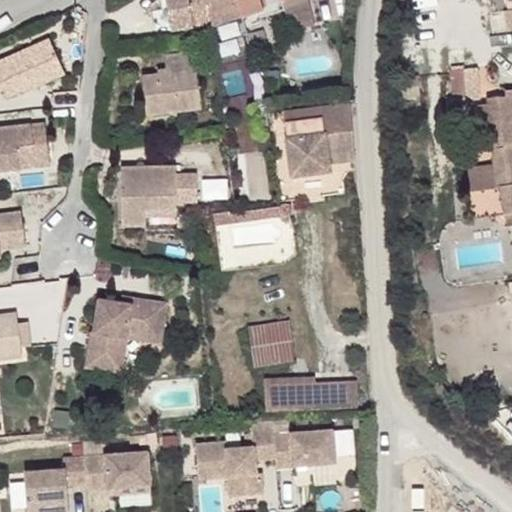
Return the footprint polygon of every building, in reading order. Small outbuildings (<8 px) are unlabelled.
[(163,0),(169,30),(169,31),(209,23),(208,20),(207,11),(204,0),(163,0)] [(204,0),(207,11),(208,20),(236,12),(239,23),(263,16),(256,0),(204,0)] [(58,32),(0,56),(0,86),(12,81),(15,88),(31,82),(32,85),(73,67),(58,32)] [(166,76),(142,77),(145,115),(202,109),(196,52),(162,57),(166,76)] [(457,76),(444,77),(449,106),(459,104),(462,104),(457,76)] [(511,91),(501,93),(501,95),(508,129),(511,128),(511,91)] [(501,95),(484,99),(492,148),(511,143),(511,128),(508,129),(501,95)] [(347,105),(272,115),(275,134),(348,123),(347,105)] [(0,170),(43,163),(36,122),(0,127),(0,170)] [(323,174),(325,167),(328,157),(328,156),(350,153),(348,133),(348,123),(275,134),(276,143),(282,142),(287,179),(323,174)] [(511,143),(492,148),(495,163),(499,162),(511,159),(511,143)] [(350,153),(328,156),(328,157),(325,167),(351,163),(350,153)] [(511,159),(499,162),(503,177),(511,175),(511,159)] [(168,172),(113,179),(120,235),(144,232),(143,225),(142,217),(173,213),(172,206),(193,203),(189,177),(169,179),(168,172)] [(511,175),(503,177),(505,186),(498,187),(504,214),(511,213),(511,175)] [(0,249),(23,247),(18,212),(0,214),(0,249)] [(173,213),(142,217),(143,225),(174,221),(173,213)] [(130,298),(119,296),(117,306),(127,308),(130,298)] [(117,306),(95,304),(92,334),(89,334),(86,370),(116,374),(118,341),(128,341),(129,332),(162,336),(165,302),(130,298),(127,308),(117,306)] [(0,359),(19,356),(19,353),(16,329),(14,314),(0,315),(0,359)] [(286,321),(246,327),(251,367),(291,362),(286,321)] [(26,328),(16,329),(19,353),(29,352),(26,328)] [(162,336),(129,332),(129,343),(160,346),(162,336)] [(128,341),(118,341),(116,374),(125,374),(128,341)] [(315,378),(264,379),(266,410),(317,408),(315,383),(315,378)] [(315,383),(317,408),(358,407),(356,381),(315,383)] [(223,440),(193,442),(196,477),(219,475),(218,471),(225,471),(225,475),(226,493),(260,491),(259,472),(253,472),(253,459),(273,457),(271,434),(270,420),(249,421),(251,445),(224,447),(223,440)] [(331,430),(271,434),(273,457),(273,467),(333,463),(331,430)] [(147,450),(84,455),(86,482),(86,488),(149,483),(147,450)] [(86,482),(84,455),(63,456),(63,468),(23,471),(26,511),(67,511),(65,483),(86,482)]
